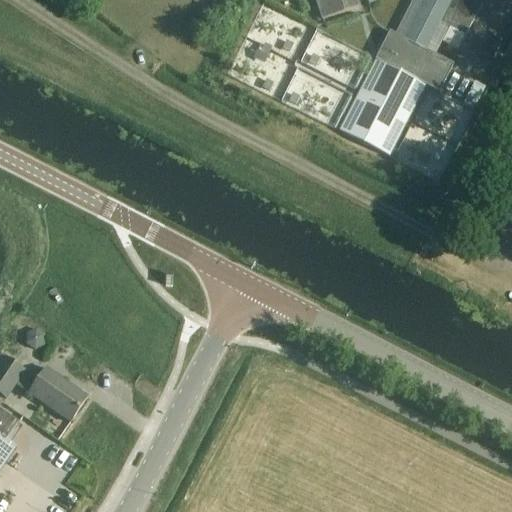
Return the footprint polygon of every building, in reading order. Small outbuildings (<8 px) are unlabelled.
[(356,0),(314,0),(321,21),(360,10),(356,0)] [(423,0),(402,42),(424,54),(438,27),(461,39),(480,0),(423,0)] [(208,37),(215,23),(206,18),(199,32),(208,37)] [(356,124),(348,140),(376,155),(381,145),(385,138),(406,97),(409,90),(413,84),(423,89),(437,96),(451,68),(424,54),(402,42),(386,34),(371,62),(374,64),(384,69),(383,72),(381,75),(377,82),(356,124)] [(485,39),(478,54),(492,61),(499,47),(485,39)] [(26,335),(26,346),(36,352),(46,346),(46,335),(36,330),(26,335)] [(38,380),(2,356),(7,348),(0,343),(0,395),(8,401),(17,387),(28,394),(69,423),(86,399),(45,370),(38,380)] [(0,475),(15,456),(5,448),(18,431),(0,418),(0,475)]
